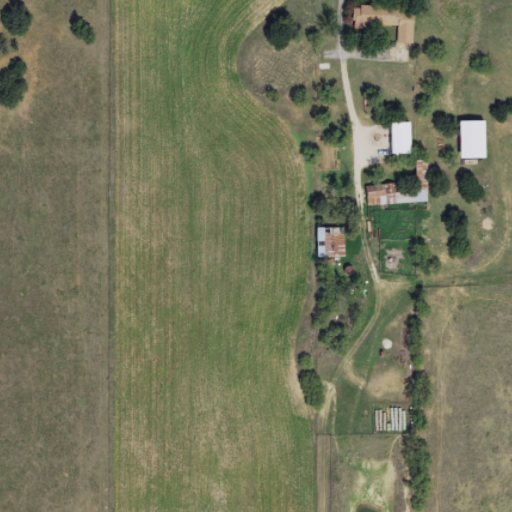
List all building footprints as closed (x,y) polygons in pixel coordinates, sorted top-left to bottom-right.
[(353,6),(353,29),(397,29),(397,44),(413,44),(413,6),(353,6)] [(460,120),(460,159),(485,159),(485,120),(460,120)] [(411,122),(391,122),(391,155),(411,155),(411,122)] [(427,203),(427,161),(415,162),(416,191),(395,192),(395,184),(365,185),(366,205),(427,203)] [(317,228),(317,258),(344,258),(344,228),(317,228)]
